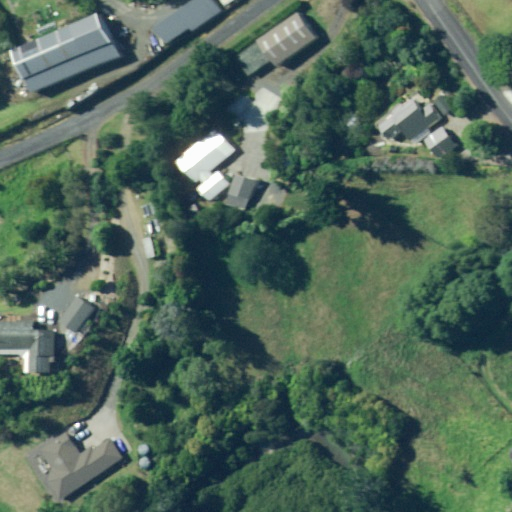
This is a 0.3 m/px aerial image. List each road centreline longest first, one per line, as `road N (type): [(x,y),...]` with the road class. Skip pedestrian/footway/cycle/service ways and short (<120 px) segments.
road 1 (residential): [(238,0),(96,99),(0,148)]
road 2 (residential): [(423,0),(511,118)]
